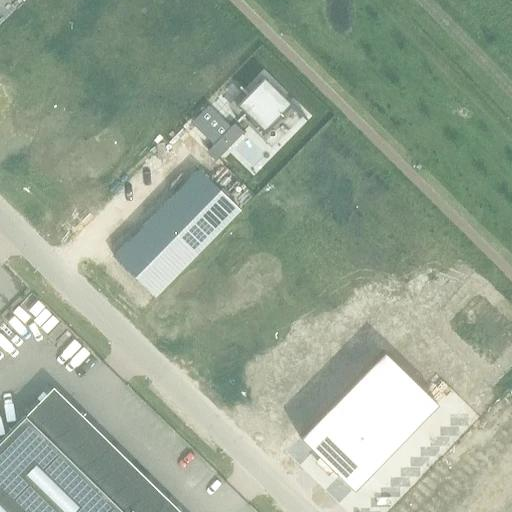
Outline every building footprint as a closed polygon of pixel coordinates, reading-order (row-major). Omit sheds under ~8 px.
[(263,76),(235,105),(273,142),(301,113),(263,76)] [(230,126),(213,144),(209,147),(218,156),(243,131),(234,122),(230,126)] [(198,170),(114,256),(154,295),(238,209),(198,170)] [(383,351),(299,437),(353,489),(437,403),(383,351)] [(0,511),(153,511),(167,498),(110,443),(82,471),(24,415),(0,439),(0,511)]
